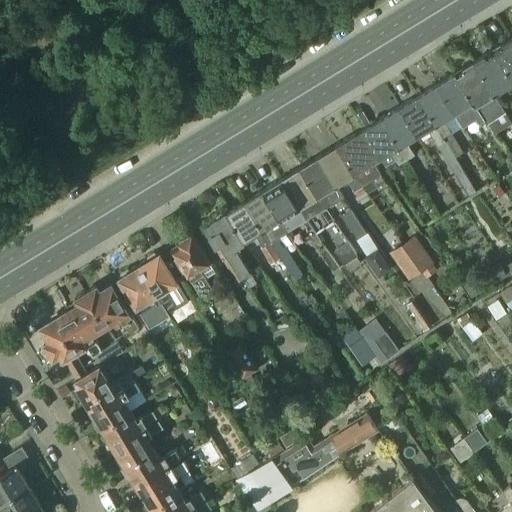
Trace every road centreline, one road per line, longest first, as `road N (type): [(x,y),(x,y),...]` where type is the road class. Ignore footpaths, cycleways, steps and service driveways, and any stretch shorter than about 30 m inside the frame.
road 1 (primary): [(0,278),(458,0)]
road 2 (residential): [(98,511),(0,347)]
